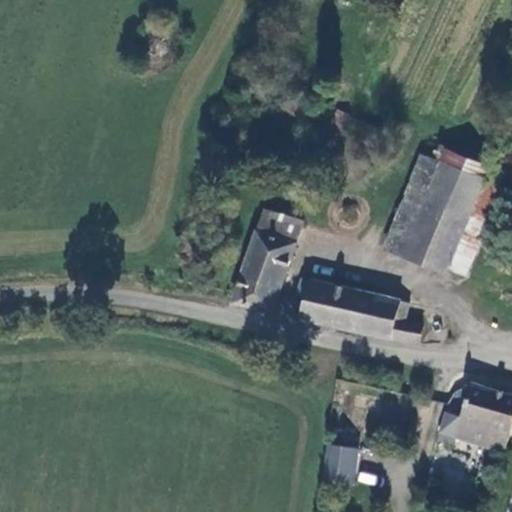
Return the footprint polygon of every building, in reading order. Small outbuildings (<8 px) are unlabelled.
[(300,117),(307,106),(270,87),(264,98),(300,117)] [(449,272),(486,177),(425,155),(389,248),(449,272)] [(265,209),(231,302),(269,310),(301,221),(265,209)] [(407,301),(299,278),(293,294),(304,296),(303,300),(296,298),(294,305),(301,307),(298,317),(416,343),(421,323),(403,319),(407,301)] [(511,428),(511,394),(470,385),(461,419),(446,415),(440,436),(456,440),(505,452),(511,428)] [(456,440),(440,436),(438,444),(454,448),(456,440)] [(356,445),(327,441),(322,477),(351,481),(356,445)]
